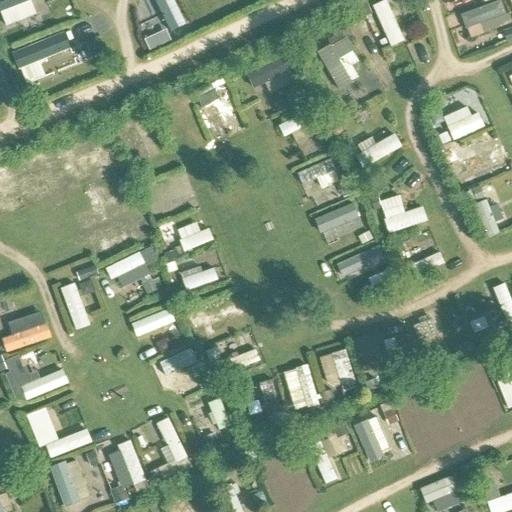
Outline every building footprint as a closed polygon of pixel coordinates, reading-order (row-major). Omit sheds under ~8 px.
[(0,0),(0,12),(1,12),(6,26),(36,15),(30,0),(31,0),(0,0)] [(172,0),(155,0),(171,32),(185,25),(172,0)] [(397,43),(411,36),(393,0),(380,0),(377,2),(397,43)] [(493,0),(466,11),(476,35),(511,20),(511,7),(509,0),(493,0)] [(511,28),(502,32),(507,43),(511,41),(511,28)] [(353,32),(322,47),(341,86),(372,71),(353,32)] [(64,34),(13,55),(19,70),(20,69),(39,62),(70,49),(64,34)] [(153,37),(146,40),(150,50),(157,47),(153,37)] [(94,40),(85,44),(91,58),(100,54),(94,40)] [(289,50),(249,70),(256,85),(296,65),(289,50)] [(231,130),(222,108),(230,105),(222,85),(202,93),(217,135),(231,130)] [(171,95),(157,102),(178,144),(192,137),(171,95)] [(274,106),(278,115),(290,109),(285,100),(274,106)] [(471,102),(448,112),(457,136),(490,123),(484,109),(475,112),(471,102)] [(281,117),(288,131),(317,117),(310,103),(281,117)] [(138,115),(123,122),(143,164),(158,157),(138,115)] [(337,122),(330,126),(335,136),(342,132),(337,122)] [(377,133),(359,141),(369,162),(407,144),(400,129),(380,139),(377,133)] [(104,132),(74,143),(78,154),(108,143),(104,132)] [(471,171),(511,154),(504,135),(463,151),(471,171)] [(75,143),(63,146),(72,176),(84,173),(75,143)] [(89,152),(94,167),(109,162),(104,147),(89,152)] [(299,169),(304,180),(320,173),(326,185),(353,173),(342,149),(299,169)] [(31,161),(14,166),(25,200),(41,195),(31,161)] [(0,211),(12,207),(0,174),(0,211)] [(169,211),(202,205),(199,190),(167,196),(169,211)] [(488,226),(511,219),(503,193),(480,200),(488,226)] [(318,214),(326,234),(367,218),(359,198),(318,214)] [(394,226),(419,217),(415,204),(390,214),(394,226)] [(213,224),(205,227),(201,217),(180,226),(189,248),(218,236),(213,224)] [(358,238),(362,245),(373,239),(369,232),(358,238)] [(355,269),(392,252),(386,239),(349,256),(355,269)] [(172,257),(188,249),(184,241),(168,248),(172,257)] [(420,273),(450,259),(445,247),(414,260),(420,273)] [(114,276),(123,274),(125,280),(151,275),(146,252),(111,260),(114,276)] [(184,269),(190,287),(224,276),(219,263),(206,268),(205,263),(184,269)] [(65,284),(80,327),(96,321),(80,279),(65,284)] [(198,338),(211,336),(206,304),(193,306),(198,338)] [(220,333),(253,321),(248,309),(216,320),(220,333)] [(432,319),(413,326),(418,341),(437,334),(432,319)] [(41,323),(6,335),(11,349),(46,338),(41,323)] [(169,341),(173,350),(185,345),(181,335),(169,341)] [(20,399),(74,381),(69,365),(38,375),(29,349),(5,357),(0,341),(0,368),(9,366),(20,399)] [(458,360),(476,351),(473,343),(455,352),(458,360)] [(232,369),(266,357),(261,345),(228,356),(232,369)] [(167,371),(201,361),(197,346),(163,356),(167,371)] [(351,347),(325,351),(330,381),(356,377),(351,347)] [(308,393),(311,405),(323,402),(314,362),(286,368),(293,397),(308,393)] [(511,368),(500,373),(511,404),(511,368)] [(464,377),(451,383),(468,425),(481,420),(464,377)] [(220,426),(234,422),(225,394),(211,398),(220,426)] [(395,398),(383,402),(391,422),(402,417),(395,398)] [(404,407),(421,444),(436,438),(419,400),(404,407)] [(379,406),(356,414),(361,427),(384,419),(379,406)] [(169,442),(164,444),(170,460),(159,465),(163,476),(195,463),(174,413),(160,419),(169,442)] [(249,417),(253,433),(266,429),(261,414),(249,417)] [(360,430),(375,461),(390,455),(375,423),(360,430)] [(55,454),(98,439),(92,424),(49,440),(55,454)] [(327,437),(314,441),(327,481),(340,477),(327,437)] [(293,495),(289,486),(296,483),(284,450),(264,457),(279,500),(293,495)] [(69,504),(86,497),(70,457),(53,464),(69,504)] [(149,473),(155,486),(164,482),(159,469),(149,473)] [(23,480),(31,486),(38,476),(29,470),(23,480)] [(429,499),(439,496),(443,508),(467,498),(457,471),(423,484),(429,499)] [(197,487),(200,496),(208,493),(205,484),(197,487)] [(496,509),(511,505),(511,489),(493,494),(496,509)] [(0,491),(0,511),(12,511),(5,490),(0,491)] [(194,511),(187,496),(174,502),(178,511),(194,511)]
